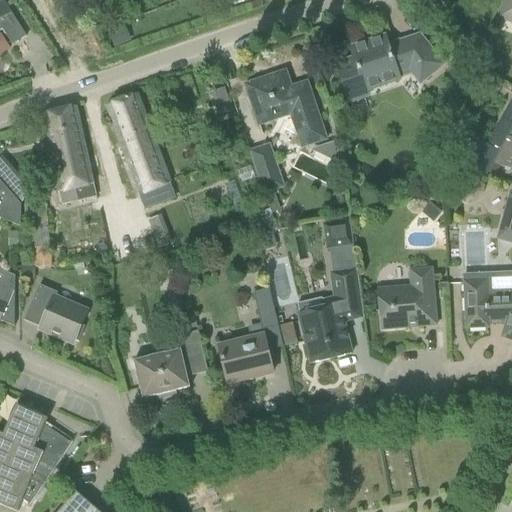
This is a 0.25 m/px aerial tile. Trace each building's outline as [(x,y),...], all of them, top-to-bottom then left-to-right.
[(26,37),(1,0),(0,0),(0,31),(3,29),(13,45),(26,37)] [(511,0),(503,0),(497,19),(511,24),(511,0)] [(0,35),(0,56),(10,50),(0,35)] [(353,59),(336,65),(345,92),(362,86),(364,92),(367,91),(399,80),(413,75),(420,84),(441,66),(419,37),(401,43),(388,47),(385,38),(350,50),(353,59)] [(301,149),(325,141),(306,83),(290,88),(285,72),(276,75),(278,79),(268,83),(262,80),(244,86),(258,127),(290,116),(301,149)] [(136,95),(106,107),(139,196),(169,184),(136,95)] [(511,100),(487,148),(498,154),(504,143),(511,127),(511,100)] [(227,102),(218,106),(221,114),(221,115),(231,111),(227,102)] [(76,107),(40,116),(58,194),(75,190),(77,202),(96,197),(76,107)] [(280,211),(273,191),(283,188),(269,146),(250,153),(269,210),(270,214),(271,214),(280,211)] [(18,175),(6,186),(14,195),(26,184),(18,175)] [(0,219),(20,228),(20,205),(0,182),(0,219)] [(511,193),(508,193),(498,228),(511,232),(511,193)] [(429,202),(420,213),(433,224),(441,214),(429,202)] [(23,206),(29,269),(51,269),(47,206),(23,206)] [(270,214),(269,210),(262,213),(269,233),(277,231),(271,214),(270,214)] [(160,217),(148,222),(158,249),(171,245),(160,217)] [(349,222),(323,226),(327,250),(353,246),(349,222)] [(8,233),(8,247),(9,247),(17,247),(17,233),(8,233)] [(0,322),(14,328),(14,277),(0,270),(0,322)] [(21,270),(21,282),(34,282),(35,270),(21,270)] [(381,331),(422,328),(436,326),(431,270),(409,272),(410,288),(378,290),(381,331)] [(334,301),(325,302),(320,299),(296,305),(299,315),(298,315),(310,365),(351,355),(343,324),(363,319),(360,297),(356,271),(330,275),(334,301)] [(479,276),(463,277),(463,282),(465,329),(488,328),(488,326),(488,322),(506,321),(505,326),(501,338),(511,341),(511,277),(484,279),(479,276)] [(87,312),(55,298),(57,294),(39,286),(23,321),(39,328),(38,331),(51,337),(52,334),(59,337),(58,339),(73,346),(74,342),(78,343),(84,328),(81,326),(87,312)] [(261,331),(277,327),(268,290),(252,294),(261,331)] [(194,317),(183,320),(186,333),(197,330),(194,317)] [(292,324),(277,327),(279,336),(282,348),(297,344),(292,324)] [(133,362),(142,400),(156,397),(157,402),(176,397),(175,392),(189,389),(187,378),(207,373),(197,332),(176,337),(179,351),(133,362)] [(263,337),(250,340),(217,348),(227,385),(272,374),(267,352),(263,337)] [(0,506),(12,511),(17,511),(22,501),(28,505),(27,506),(28,507),(72,443),(71,442),(69,444),(44,426),(47,420),(15,406),(3,436),(0,434),(0,506)] [(96,511),(75,494),(59,511),(96,511)]
